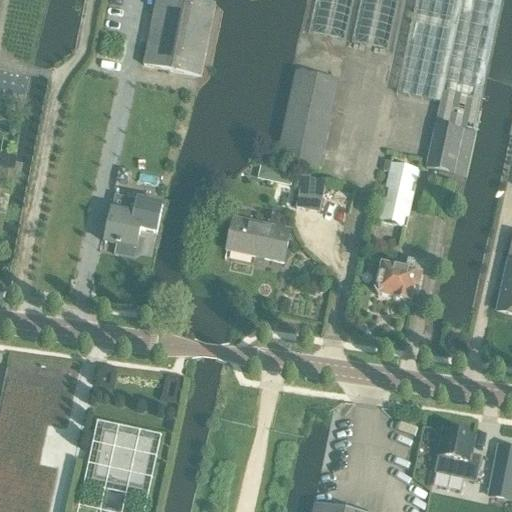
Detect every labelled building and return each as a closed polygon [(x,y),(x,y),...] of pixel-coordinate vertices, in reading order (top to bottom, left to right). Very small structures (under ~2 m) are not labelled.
[(201,78),(215,5),(190,0),(157,0),(144,66),(201,78)] [(318,0),(312,32),(389,49),(399,0),(318,0)] [(437,124),(457,128),(467,131),(466,132),(477,134),(483,102),(480,102),(494,37),(502,0),(417,0),(414,18),(397,95),(441,105),(437,124)] [(321,170),(340,82),(297,73),(278,161),(321,170)] [(427,170),(466,178),(467,179),(476,137),(466,134),(466,132),(467,131),(457,128),(456,131),(436,127),(427,170)] [(0,168),(7,171),(10,157),(0,154),(0,168)] [(392,164),(386,163),(383,173),(389,174),(378,223),(406,229),(419,171),(392,165),(392,164)] [(262,168),(259,179),(266,181),(271,177),(273,171),(262,168)] [(303,177),(296,208),(320,214),(327,183),(303,177)] [(430,179),(423,214),(447,220),(455,185),(430,179)] [(109,223),(105,244),(117,247),(115,257),(134,261),(141,256),(144,241),(138,240),(140,231),(156,235),(162,207),(138,201),(135,217),(112,212),(111,216),(109,223)] [(233,220),(227,252),(284,264),(291,232),(233,220)] [(511,242),(497,313),(511,315),(511,242)] [(378,297),(411,304),(415,288),(420,289),(423,273),(422,273),(424,264),(408,260),(406,270),(391,266),(382,265),(376,293),(378,297)] [(98,424),(84,488),(148,502),(162,438),(98,424)] [(445,432),(436,475),(475,483),(480,459),(469,457),(473,439),(445,432)] [(511,451),(498,449),(489,498),(511,502),(511,451)]
